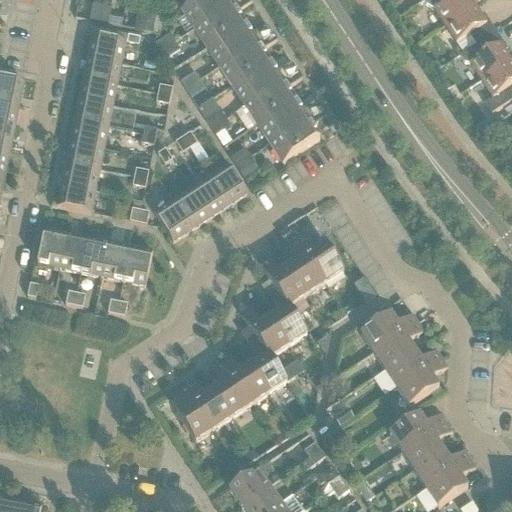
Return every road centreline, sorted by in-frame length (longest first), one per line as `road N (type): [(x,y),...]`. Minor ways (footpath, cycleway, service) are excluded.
road 1 (residential): [(92,477),(115,376),(159,349),(187,316),(210,249),(332,179),(383,264),(428,284),(461,330),(456,413),(488,451)]
road 2 (residential): [(0,315),(51,67),(44,49),(54,0)]
road 3 (secondary): [(412,134),(438,183),(511,272)]
road 4 (secondary): [(412,134),(322,0)]
road 5 (secondary): [(511,241),(427,141),(412,134)]
